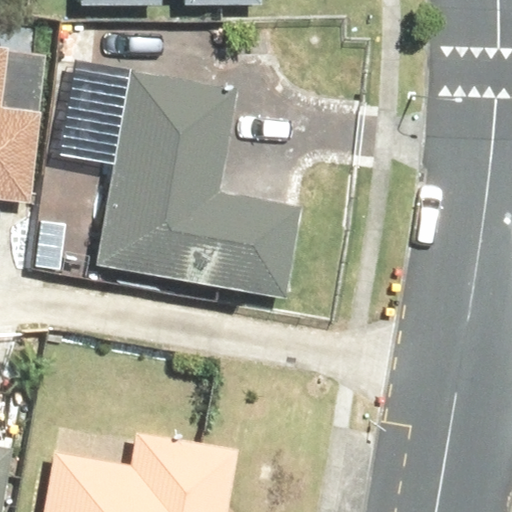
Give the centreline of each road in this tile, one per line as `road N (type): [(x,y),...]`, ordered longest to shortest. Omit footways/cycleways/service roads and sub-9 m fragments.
road 1 (residential): [(498,0),(497,148),(466,368)]
road 2 (residential): [(466,368),(439,511)]
